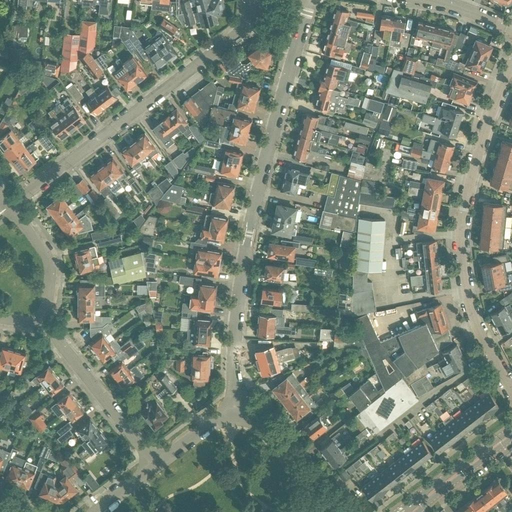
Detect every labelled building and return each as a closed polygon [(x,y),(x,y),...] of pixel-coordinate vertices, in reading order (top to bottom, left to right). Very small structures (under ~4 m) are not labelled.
[(100,0),(100,4),(99,13),(108,14),(109,2),(111,2),(110,0),(100,0)] [(198,9),(222,3),(221,0),(190,0),(182,2),(181,0),(176,0),(176,2),(176,15),(198,9)] [(176,15),(182,25),(186,24),(187,26),(195,23),(191,12),(198,10),(202,26),(217,22),(215,15),(223,13),(224,11),(222,3),(198,9),(176,15)] [(334,8),(331,19),(358,27),(368,29),(371,30),(372,26),(358,23),(346,19),(348,12),(334,8)] [(380,29),(379,37),(386,38),(385,44),(389,45),(394,17),(382,16),(380,29)] [(405,19),(394,17),(389,45),(400,47),(400,45),(407,47),(410,34),(403,33),(405,19)] [(158,27),(168,35),(171,36),(177,27),(163,18),(158,27)] [(331,19),(328,30),(348,36),(349,30),(357,32),(358,27),(331,19)] [(422,46),(422,44),(423,39),(425,32),(424,32),(426,23),(419,21),(417,29),(414,28),(410,43),(422,46)] [(81,29),(95,30),(96,23),(82,22),(81,29)] [(431,45),(436,26),(426,23),(424,32),(425,32),(423,39),(422,44),(431,46),(431,45)] [(15,36),(27,37),(28,26),(16,25),(15,36)] [(123,41),(129,38),(130,27),(114,25),(113,36),(120,37),(123,41)] [(444,37),(446,28),(436,26),(431,45),(431,46),(430,48),(439,50),(440,47),(441,44),(443,36),(444,37)] [(445,67),(446,67),(449,59),(455,45),(451,43),(454,30),(446,28),(444,37),(443,36),(441,44),(440,47),(447,49),(444,59),(437,57),(437,59),(435,64),(445,67)] [(95,47),(96,30),(95,30),(81,29),(80,35),(78,59),(88,53),(95,47)] [(325,41),(350,48),(352,44),(346,42),(348,36),(328,30),(325,41)] [(462,47),(467,35),(460,32),(455,44),(462,47)] [(78,59),(80,35),(65,33),(61,72),(68,73),(74,70),(77,68),(78,62),(78,59)] [(150,37),(149,37),(167,60),(176,53),(171,46),(175,42),(171,36),(168,35),(165,37),(163,34),(157,39),(155,36),(151,39),(150,37)] [(144,58),(148,55),(157,67),(167,60),(149,37),(146,40),(149,44),(144,48),(139,41),(134,44),(129,38),(129,39),(137,49),(144,58)] [(132,53),(137,49),(129,39),(129,38),(123,41),(132,53)] [(471,51),(487,58),(491,48),(490,45),(476,39),(471,51)] [(349,52),(350,48),(325,41),(322,51),(335,55),(335,57),(340,59),(343,50),(349,52)] [(20,64),(26,64),(28,43),(21,42),(20,49),(12,48),(10,62),(20,63),(20,64)] [(372,46),(369,63),(368,69),(383,74),(385,67),(375,64),(376,57),(377,57),(379,47),(372,46)] [(0,57),(8,59),(10,51),(0,49),(0,57)] [(481,71),(487,58),(471,51),(465,64),(481,71)] [(95,59),(103,69),(107,66),(104,61),(109,58),(105,52),(95,59)] [(267,68),(271,52),(247,54),(252,60),(247,64),(242,64),(239,60),(226,70),(220,63),(214,67),(219,74),(229,75),(229,76),(233,76),(242,78),(243,72),(247,71),(255,65),(267,68)] [(93,89),(100,84),(95,78),(103,73),(88,53),(78,59),(78,62),(77,68),(91,87),(93,89)] [(127,69),(137,82),(147,75),(133,57),(131,57),(123,63),(119,59),(127,69)] [(127,90),(137,82),(127,69),(119,59),(116,61),(121,69),(115,73),(117,76),(117,77),(127,90)] [(449,59),(446,67),(462,72),(465,64),(459,61),(459,63),(449,59)] [(368,69),(369,63),(361,61),(359,67),(365,68),(367,69),(367,70),(368,70),(368,69)] [(50,73),(50,74),(57,76),(59,67),(43,63),(41,71),(50,73)] [(328,63),(325,74),(345,80),(348,69),(341,67),(328,63)] [(365,68),(359,67),(351,65),(350,71),(363,75),(365,68)] [(391,76),(394,68),(387,66),(384,74),(391,76)] [(403,75),(402,75),(403,71),(400,70),(394,68),(391,76),(385,91),(391,93),(425,103),(430,87),(442,90),(444,82),(426,78),(420,76),(420,77),(407,74),(406,74),(404,73),(403,75)] [(448,84),(457,88),(472,93),(477,83),(452,73),(448,84)] [(40,77),(49,89),(59,81),(57,79),(43,74),(40,77)] [(335,88),(340,90),(343,89),(344,84),(350,86),(351,81),(345,80),(325,74),(323,79),(322,78),(321,84),(335,88)] [(21,95),(33,85),(26,78),(18,92),(21,95)] [(217,91),(217,88),(212,81),(184,102),(204,129),(207,127),(208,124),(208,122),(208,121),(211,112),(212,107),(212,106),(217,91)] [(67,89),(77,102),(84,97),(74,84),(67,89)] [(256,99),(257,99),(259,88),(243,84),(240,95),(256,99)] [(320,90),(319,95),(327,97),(335,99),(345,102),(346,103),(348,103),(357,105),(358,101),(349,99),(338,96),(340,90),(335,88),(321,84),(319,90),(320,90)] [(116,98),(107,86),(101,91),(98,87),(93,90),(97,94),(97,95),(106,107),(116,98)] [(106,107),(97,95),(97,94),(93,90),(93,89),(91,87),(86,91),(91,99),(86,103),(95,115),(106,107)] [(468,104),(472,93),(457,88),(453,98),(468,104)] [(390,93),(383,91),(381,98),(388,100),(390,93)] [(229,103),(228,109),(237,111),(237,112),(239,107),(254,111),(257,99),(256,99),(240,95),(235,94),(232,104),(229,103)] [(319,95),(315,106),(335,111),(336,105),(343,107),(345,103),(348,103),(346,103),(345,102),(335,99),(327,97),(319,95)] [(77,126),(85,121),(68,97),(64,100),(65,102),(61,105),(77,126)] [(374,111),(380,112),(381,113),(384,102),(370,98),(366,109),(374,111)] [(438,116),(461,123),(462,119),(463,119),(464,115),(464,114),(464,113),(454,110),(456,105),(443,101),(438,116)] [(0,111),(5,115),(5,114),(10,106),(4,102),(0,108),(0,111)] [(77,126),(61,105),(60,103),(52,109),(58,118),(58,119),(69,133),(77,126)] [(387,105),(383,117),(392,121),(396,108),(387,105)] [(233,121),(231,128),(248,132),(251,120),(235,116),(237,111),(228,109),(220,107),(212,106),(212,107),(211,112),(208,121),(214,123),(224,125),(226,119),(233,121)] [(58,119),(58,118),(52,109),(48,112),(53,119),(55,118),(56,120),(50,124),(61,139),(69,133),(58,119)] [(189,126),(177,109),(169,115),(180,129),(182,132),(186,136),(191,132),(200,143),(205,139),(193,123),(189,126)] [(375,127),(380,112),(374,111),(372,114),(366,112),(362,122),(375,127)] [(18,139),(24,135),(25,134),(23,132),(21,131),(19,131),(18,130),(17,130),(16,128),(12,124),(15,123),(16,120),(16,116),(14,113),(11,112),(8,112),(6,113),(0,123),(0,133),(3,136),(0,137),(0,147),(1,147),(4,151),(18,139)] [(436,117),(422,112),(419,120),(432,124),(431,126),(439,129),(438,133),(440,134),(441,131),(457,136),(457,134),(458,134),(459,130),(459,129),(461,123),(438,116),(437,116),(436,117)] [(330,132),(336,134),(338,129),(323,125),(325,117),(319,115),(318,117),(305,113),(305,114),(303,114),(302,119),(303,119),(302,124),(330,132)] [(180,129),(169,115),(165,118),(164,118),(161,120),(161,121),(160,122),(171,136),(176,132),(178,135),(182,132),(180,129)] [(34,119),(27,124),(31,129),(38,124),(34,119)] [(381,120),(377,133),(388,136),(392,124),(381,120)] [(366,134),(368,127),(345,121),(343,128),(366,134)] [(175,140),(171,136),(160,122),(153,127),(167,146),(175,140)] [(330,132),(302,124),(299,135),(319,140),(321,135),(329,137),(330,132)] [(245,143),(248,132),(231,128),(228,139),(245,143)] [(25,134),(24,135),(27,139),(33,134),(30,130),(25,134)] [(38,138),(47,150),(53,145),(45,133),(38,138)] [(140,137),(138,139),(149,153),(151,157),(158,152),(156,148),(156,147),(145,133),(144,134),(142,134),(140,136),(140,137)] [(325,153),(326,149),(322,148),(318,147),(320,141),(319,141),(319,140),(299,135),(296,145),(321,152),(325,153)] [(382,139),(376,137),(373,147),(379,149),(382,139)] [(11,160),(26,148),(18,139),(4,151),(6,154),(5,157),(8,160),(11,160)] [(130,145),(128,146),(139,160),(145,156),(148,159),(151,157),(149,153),(138,139),(133,142),(132,142),(130,143),(130,145)] [(431,139),(428,151),(434,153),(451,158),(454,146),(431,139)] [(220,148),(221,143),(208,140),(206,145),(218,148),(218,147),(220,148)] [(511,143),(502,141),(499,151),(511,155),(511,143)] [(367,145),(358,143),(356,151),(366,153),(367,145)] [(11,160),(15,166),(14,168),(17,171),(20,171),(38,158),(33,151),(36,149),(32,144),(26,148),(11,160)] [(410,154),(421,157),(421,156),(434,160),(432,166),(447,170),(451,158),(434,153),(428,151),(422,150),(412,147),(402,144),(400,152),(410,154)] [(325,153),(321,152),(296,145),(293,156),(307,160),(308,153),(324,157),(325,153)] [(139,160),(128,146),(127,147),(125,147),(123,148),(123,150),(121,151),(133,168),(130,170),(135,177),(138,174),(135,169),(142,164),(139,160)] [(184,153),(188,158),(189,160),(196,151),(193,147),(184,153)] [(221,159),(240,164),(243,153),(224,148),(221,159)] [(511,155),(499,151),(496,162),(511,166),(511,155)] [(188,158),(184,153),(183,152),(172,160),(178,168),(181,168),(188,158)] [(356,163),(363,164),(365,157),(359,155),(356,163)] [(107,162),(105,163),(116,177),(119,181),(122,185),(123,186),(122,186),(123,186),(128,183),(125,178),(127,176),(113,158),(111,159),(109,159),(107,161),(107,162)] [(237,176),(240,164),(221,159),(218,171),(237,176)] [(417,162),(403,159),(401,167),(415,170),(417,162)] [(164,165),(174,177),(178,172),(177,169),(171,161),(164,165)] [(363,164),(356,163),(351,161),(347,176),(362,180),(363,180),(363,178),(365,165),(363,164)] [(363,178),(380,181),(383,165),(366,161),(365,165),(363,178)] [(511,166),(496,162),(493,172),(511,178),(511,166)] [(97,170),(96,171),(107,185),(107,186),(110,189),(111,191),(112,191),(113,193),(122,186),(123,186),(122,185),(119,181),(116,177),(105,163),(101,167),(99,166),(97,168),(97,170)] [(189,170),(206,174),(210,175),(212,168),(191,163),(189,170)] [(299,182),(307,184),(307,183),(312,184),(313,179),(308,178),(309,171),(302,170),(287,166),(286,169),(285,170),(285,172),(285,173),(284,178),(299,182)] [(35,171),(32,168),(26,172),(29,176),(35,171)] [(91,175),(89,176),(104,197),(111,191),(110,189),(107,186),(107,185),(96,171),(95,171),(93,171),(91,173),(91,175)] [(317,192),(327,194),(335,196),(340,174),(328,171),(327,177),(330,178),(329,182),(320,181),(319,186),(317,186),(316,191),(317,192)] [(511,178),(493,172),(490,183),(511,189),(511,178)] [(327,194),(324,209),(357,217),(359,204),(361,192),(361,191),(363,180),(362,180),(347,176),(340,174),(335,196),(327,194)] [(418,188),(425,189),(441,192),(443,180),(428,177),(426,183),(410,181),(409,186),(418,188)] [(158,185),(164,193),(172,184),(170,182),(167,178),(158,185)] [(298,187),(299,182),(284,178),(281,191),(296,194),(298,187)] [(381,181),(380,181),(363,178),(363,180),(361,191),(379,194),(381,181)] [(79,197),(90,189),(82,180),(76,184),(80,189),(75,193),(79,197)] [(130,184),(138,194),(143,190),(135,180),(130,184)] [(218,182),(215,193),(233,197),(233,196),(234,195),(235,192),(234,190),(235,185),(218,182)] [(298,187),(307,189),(306,189),(316,191),(317,186),(312,184),(307,183),(307,184),(299,182),(298,187)] [(164,193),(158,185),(157,185),(157,184),(147,192),(156,204),(160,198),(164,193)] [(164,193),(160,198),(179,203),(183,186),(173,184),(172,184),(164,193)] [(425,189),(422,204),(438,206),(441,192),(425,189)] [(91,203),(98,198),(92,190),(85,195),(91,203)] [(230,208),(231,203),(232,202),(233,199),(232,198),(233,197),(215,193),(212,205),(230,208)] [(55,216),(68,206),(61,196),(47,206),(55,216)] [(120,215),(106,197),(101,201),(115,219),(120,215)] [(171,205),(168,200),(163,199),(158,202),(157,207),(160,212),(165,213),(169,210),(171,205)] [(484,203),(483,214),(506,216),(507,205),(484,203)] [(436,218),(438,206),(422,204),(421,210),(408,208),(407,213),(413,214),(420,215),(436,218)] [(201,214),(202,208),(202,207),(188,205),(186,211),(201,214)] [(275,217),(293,220),(295,221),(296,217),(294,216),(296,208),(278,205),(275,217)] [(62,225),(75,215),(68,206),(55,216),(62,225)] [(357,217),(324,209),(320,226),(334,230),(334,226),(355,231),(357,217)] [(75,215),(62,225),(69,235),(77,229),(78,233),(93,229),(92,226),(91,222),(83,210),(76,215),(75,215)] [(139,227),(145,219),(141,214),(133,220),(139,227)] [(206,214),(204,226),(210,227),(226,230),(226,228),(227,228),(228,224),(227,223),(228,218),(206,214)] [(483,214),(481,225),(505,227),(506,216),(483,214)] [(153,235),(156,217),(149,215),(139,228),(139,232),(153,235)] [(412,231),(414,232),(413,233),(423,233),(424,227),(434,229),(436,218),(420,215),(418,226),(413,225),(412,231)] [(292,228),(293,220),(275,217),(273,231),(290,235),(291,232),(292,233),(293,228),(292,228)] [(382,271),(385,220),(358,218),(355,269),(368,270),(382,271)] [(202,225),(199,237),(223,242),(224,237),(226,236),(226,233),(225,232),(226,230),(210,227),(204,226),(202,225)] [(481,225),(480,236),(504,238),(505,227),(481,225)] [(93,240),(109,235),(107,229),(91,233),(93,240)] [(100,239),(101,245),(117,241),(116,239),(123,237),(122,233),(100,239)] [(293,235),(292,242),(297,242),(301,243),(302,236),(293,235)] [(152,246),(153,238),(143,236),(142,244),(152,246)] [(480,236),(479,246),(503,249),(504,238),(480,236)] [(297,242),(292,242),(290,241),(290,246),(270,242),(268,255),(292,259),(294,246),(296,247),(297,242)] [(412,251),(413,256),(420,255),(424,255),(437,253),(435,241),(422,242),(416,243),(417,251),(412,251)] [(97,257),(94,245),(90,247),(90,246),(73,250),(75,256),(73,257),(74,259),(76,260),(76,262),(93,258),(92,258),(97,257)] [(220,257),(221,252),(206,249),(197,248),(196,248),(194,260),(203,261),(219,264),(220,262),(221,261),(221,258),(220,257)] [(402,258),(403,270),(409,269),(408,259),(405,260),(405,257),(402,258),(401,248),(395,248),(396,259),(402,258)] [(141,252),(145,270),(156,272),(157,267),(155,266),(156,254),(141,251),(141,252)] [(116,284),(146,276),(145,270),(141,252),(122,257),(122,258),(109,261),(111,269),(110,269),(112,277),(103,277),(103,280),(104,280),(104,284),(116,284)] [(425,267),(438,266),(437,253),(424,255),(420,255),(413,256),(413,261),(418,260),(419,267),(425,267)] [(481,265),(483,276),(506,272),(504,261),(507,260),(506,255),(493,257),(494,263),(481,265)] [(79,273),(95,269),(94,265),(99,264),(97,257),(92,258),(93,258),(76,262),(76,264),(75,265),(76,267),(77,267),(79,273)] [(297,257),(296,264),(315,267),(316,260),(297,257)] [(219,265),(219,264),(203,261),(201,273),(202,273),(217,276),(218,270),(220,269),(220,267),(219,265)] [(293,268),(294,264),(294,263),(287,263),(286,267),(267,265),(265,277),(281,280),(282,280),(283,272),(286,272),(287,267),(293,268)] [(426,280),(440,278),(438,266),(425,267),(426,274),(426,277),(426,280)] [(332,270),(315,268),(314,274),(331,277),(332,270)] [(351,314),(376,310),(372,282),(367,282),(368,270),(355,269),(353,269),(352,295),(351,314)] [(506,272),(483,276),(485,287),(498,285),(499,290),(511,288),(511,286),(511,282),(508,283),(508,282),(506,272)] [(193,277),(189,277),(180,275),(180,277),(179,282),(179,283),(192,285),(193,277)] [(440,278),(426,280),(427,283),(428,292),(441,290),(440,278)] [(76,291),(76,294),(78,295),(77,296),(94,296),(102,296),(104,296),(104,284),(104,280),(103,280),(99,280),(99,279),(89,279),(89,284),(77,284),(77,290),(76,291)] [(146,281),(147,284),(148,290),(156,291),(157,281),(146,281)] [(198,296),(214,298),(216,286),(196,283),(195,286),(196,288),(199,289),(198,296)] [(284,304),(286,290),(263,288),(261,302),(284,304)] [(503,306),(511,299),(511,292),(499,301),(503,306)] [(336,313),(351,314),(352,295),(339,293),(336,313)] [(182,312),(182,313),(196,314),(197,308),(213,310),(214,298),(198,296),(192,295),(191,303),(183,302),(181,312),(182,312)] [(78,301),(76,302),(76,306),(78,307),(78,310),(95,310),(95,307),(102,307),(102,296),(94,296),(77,296),(78,301)] [(138,305),(135,307),(143,318),(153,312),(151,301),(138,305)] [(316,305),(291,303),(291,310),(316,312),(316,305)] [(491,314),(496,324),(510,316),(511,315),(511,309),(509,304),(491,314)] [(441,305),(417,312),(420,325),(425,323),(444,317),(441,305)] [(78,311),(76,313),(76,316),(78,317),(78,322),(90,322),(90,328),(103,327),(108,322),(112,322),(111,322),(112,316),(101,316),(101,320),(95,320),(95,310),(78,310),(78,311)] [(188,322),(188,330),(194,331),(211,332),(212,320),(195,319),(196,314),(182,313),(182,317),(189,318),(188,322)] [(367,313),(354,319),(365,345),(365,347),(369,356),(377,372),(385,391),(401,378),(423,361),(438,350),(452,342),(451,338),(436,345),(430,333),(425,323),(420,325),(380,341),(367,313)] [(284,326),(284,321),(276,320),(277,315),(259,314),(258,324),(284,326)] [(511,315),(510,316),(496,324),(501,333),(511,327),(511,315)] [(444,317),(425,323),(430,333),(448,327),(444,317)] [(89,343),(96,353),(110,342),(105,337),(110,333),(108,329),(111,327),(111,326),(113,324),(112,322),(108,322),(103,327),(90,328),(90,335),(94,339),(89,343)] [(284,326),(258,324),(258,334),(275,336),(275,333),(295,334),(296,328),(292,327),(284,326)] [(365,347),(365,345),(358,330),(351,330),(320,328),(319,339),(334,340),(334,344),(333,351),(344,346),(361,348),(362,347),(365,347)] [(190,348),(195,349),(199,349),(200,344),(210,345),(211,332),(194,331),(188,330),(187,342),(184,342),(183,348),(190,348)] [(110,342),(96,353),(103,362),(117,351),(117,352),(121,349),(113,340),(110,342)] [(135,345),(138,350),(145,345),(142,340),(135,345)] [(124,352),(133,346),(129,341),(121,348),(124,352)] [(439,366),(462,354),(457,344),(443,352),(446,358),(437,363),(439,366)] [(133,346),(124,352),(123,353),(127,359),(139,350),(138,350),(135,345),(134,345),(133,346)] [(257,363),(293,352),(292,347),(291,347),(286,348),(275,351),(273,345),(255,351),(254,354),(257,363)] [(297,346),(292,347),(293,352),(294,357),(300,355),(297,346)] [(0,366),(9,369),(14,351),(2,347),(0,355),(0,366)] [(153,351),(159,358),(162,357),(160,351),(158,347),(153,351)] [(362,347),(361,348),(366,357),(369,356),(365,347),(362,347)] [(192,354),(191,366),(209,367),(210,355),(199,354),(199,349),(195,349),(195,354),(192,354)] [(15,376),(16,371),(20,372),(25,354),(14,351),(9,369),(7,374),(15,376)] [(262,375),(280,370),(278,362),(294,357),(293,352),(257,363),(259,368),(260,368),(262,375)] [(462,354),(439,366),(445,376),(467,363),(462,354)] [(163,366),(164,365),(167,368),(174,360),(162,359),(163,366)] [(116,380),(129,370),(122,361),(109,371),(116,380)] [(432,365),(427,368),(426,366),(423,361),(401,378),(407,385),(410,383),(411,383),(416,380),(424,375),(425,374),(429,372),(434,369),(432,365)] [(129,370),(116,380),(124,389),(136,380),(137,381),(144,376),(135,365),(129,370)] [(178,378),(171,372),(167,368),(164,365),(163,366),(155,372),(160,378),(159,379),(166,387),(162,390),(165,393),(168,391),(170,393),(176,388),(172,382),(178,378)] [(44,386),(56,375),(49,366),(36,376),(34,377),(32,379),(35,383),(39,380),(44,386)] [(209,367),(191,366),(190,378),(208,379),(209,367)] [(349,394),(360,408),(371,400),(372,402),(385,392),(385,391),(377,372),(367,378),(368,379),(349,394)] [(280,397),(294,387),(299,382),(292,373),(286,377),(273,388),(280,397)] [(411,383),(410,383),(418,396),(427,391),(425,387),(422,382),(428,379),(425,374),(424,375),(416,380),(411,383)] [(56,375),(44,386),(51,395),(63,384),(56,375)] [(22,381),(16,391),(18,394),(32,384),(27,377),(22,381)] [(289,409),(303,398),(308,393),(302,386),(309,381),(306,377),(299,382),(294,387),(280,397),(289,409)] [(418,399),(407,385),(401,378),(385,391),(385,392),(372,402),(357,414),(367,427),(370,431),(373,434),(418,399)] [(348,383),(341,388),(344,393),(351,387),(348,383)] [(310,398),(312,396),(322,389),(319,385),(308,393),(303,398),(289,409),(297,418),(313,405),(317,411),(327,403),(323,398),(315,404),(310,398)] [(1,400),(8,404),(15,392),(8,387),(1,400)] [(64,412),(77,402),(70,392),(57,402),(64,412)] [(157,427),(160,424),(161,422),(161,420),(167,416),(159,406),(161,405),(151,392),(142,399),(144,401),(142,403),(142,404),(142,406),(143,409),(141,410),(155,427),(157,427)] [(480,400),(490,412),(499,406),(489,393),(480,400)] [(472,406),(482,419),(490,412),(480,400),(472,406)] [(77,402),(64,412),(71,421),(84,411),(77,402)] [(27,418),(34,413),(28,405),(21,410),(27,418)] [(473,426),(482,419),(472,406),(463,413),(473,426)] [(34,413),(27,418),(38,432),(47,425),(41,417),(43,416),(39,410),(34,413)] [(305,426),(308,431),(308,433),(310,437),(313,436),(313,437),(332,423),(329,419),(327,417),(328,416),(325,412),(319,416),(305,426)] [(464,432),(473,426),(463,413),(455,419),(454,420),(464,432)] [(456,439),(464,432),(454,420),(455,419),(451,415),(442,421),(446,426),(456,439)] [(82,442),(85,439),(98,429),(90,419),(77,429),(81,434),(78,437),(82,442)] [(437,433),(447,446),(456,439),(446,426),(437,433)] [(360,439),(370,431),(367,427),(352,439),(355,442),(360,439)] [(69,429),(61,436),(57,438),(61,443),(73,434),(69,429)] [(84,459),(94,451),(95,452),(105,443),(107,441),(98,429),(85,439),(82,442),(86,447),(80,453),(84,459)] [(345,444),(346,443),(345,441),(343,439),(338,433),(332,438),(333,440),(321,450),(327,458),(340,448),(345,444)] [(439,452),(447,446),(437,433),(429,439),(439,452)] [(349,435),(343,439),(345,441),(346,443),(352,438),(349,435)] [(0,463),(1,460),(7,462),(12,449),(6,447),(4,451),(0,449),(0,441),(0,442),(0,441),(0,463)] [(23,468),(17,483),(28,488),(35,469),(40,471),(50,447),(45,441),(38,458),(40,458),(37,465),(26,461),(23,468)] [(414,448),(423,460),(432,454),(422,441),(414,448)] [(327,458),(334,466),(346,457),(351,453),(345,444),(340,448),(327,458)] [(415,467),(423,460),(414,448),(405,454),(415,467)] [(17,483),(23,468),(16,465),(19,459),(15,457),(17,451),(12,449),(7,462),(12,464),(6,479),(17,483)] [(60,486),(58,487),(59,494),(62,499),(63,500),(76,490),(69,480),(79,472),(80,471),(66,454),(59,459),(63,465),(60,468),(61,479),(64,483),(60,486)] [(396,461),(406,474),(415,467),(405,454),(396,461)] [(398,480),(406,474),(396,461),(388,468),(398,480)] [(379,474),(389,487),(398,480),(388,468),(379,474)] [(344,480),(349,476),(345,470),(339,474),(344,480)] [(40,472),(37,481),(44,484),(40,493),(51,498),(56,500),(63,500),(62,499),(59,494),(58,487),(57,487),(55,477),(54,477),(40,472)] [(80,486),(86,481),(79,472),(73,477),(80,486)] [(93,489),(99,484),(90,472),(83,478),(86,481),(93,489)] [(380,494),(389,487),(379,474),(371,481),(380,494)] [(497,480),(488,487),(498,500),(502,505),(506,510),(510,507),(502,497),(508,493),(497,480)] [(372,500),(380,494),(371,481),(362,488),(372,500)] [(488,487),(479,494),(489,507),(490,507),(495,503),(501,511),(503,511),(506,510),(502,505),(498,500),(488,487)] [(474,498),(470,501),(478,511),(485,511),(484,511),(489,507),(479,494),(474,498)] [(478,511),(470,501),(456,511),(478,511)]
